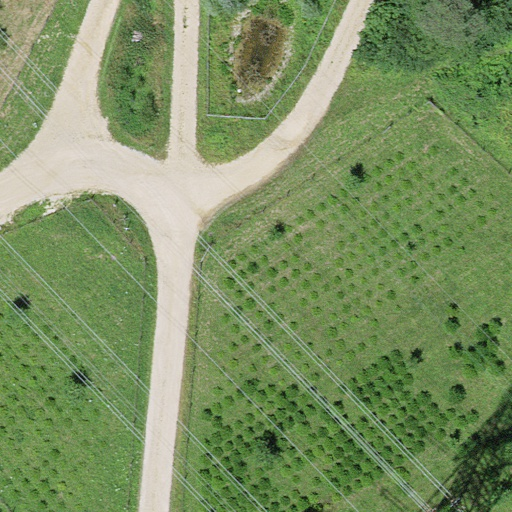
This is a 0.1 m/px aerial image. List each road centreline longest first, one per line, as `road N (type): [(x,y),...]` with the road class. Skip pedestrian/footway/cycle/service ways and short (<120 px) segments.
road 1 (track): [(183,0),(177,197),(151,511)]
road 2 (track): [(83,148),(177,197),(240,170),(315,111),(365,0)]
road 3 (track): [(0,203),(83,148),(78,86),(111,0)]
